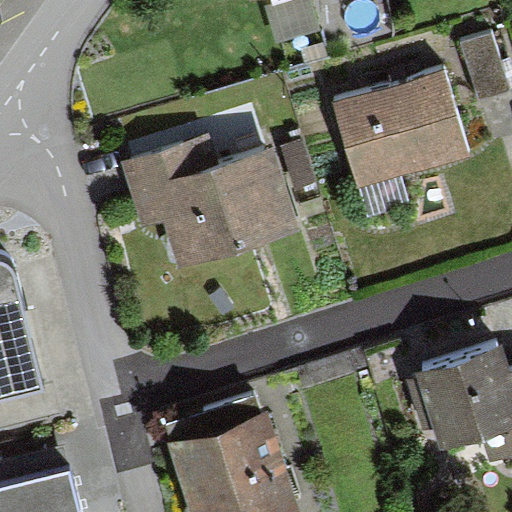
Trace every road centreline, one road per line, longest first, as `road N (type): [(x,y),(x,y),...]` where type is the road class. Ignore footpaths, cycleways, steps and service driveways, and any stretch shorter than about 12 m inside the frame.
road 1 (residential): [(0,114),(55,157),(118,398),(511,271)]
road 2 (residential): [(85,0),(0,111)]
